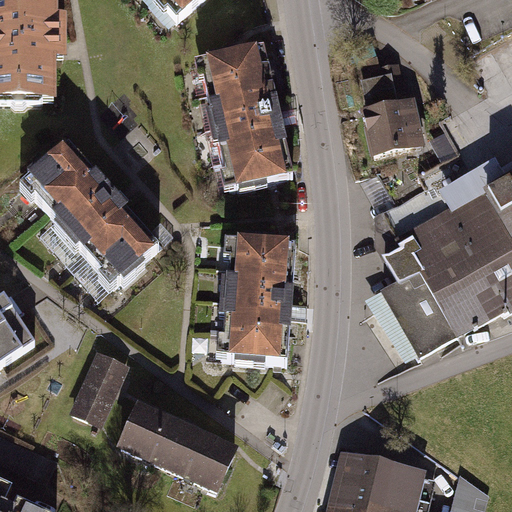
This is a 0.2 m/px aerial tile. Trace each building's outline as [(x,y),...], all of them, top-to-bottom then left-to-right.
[(47,0),(0,0),(0,106),(46,108),(47,0)] [(205,0),(148,0),(174,28),(205,0)] [(295,181),(266,51),(191,68),(220,198),(295,181)] [(355,113),(364,163),(418,153),(409,103),(355,113)] [(147,252),(55,148),(6,191),(98,295),(147,252)] [(393,362),(511,302),(511,162),(494,173),(488,162),(432,194),(428,187),(377,216),(396,249),(373,261),(389,288),(359,304),(393,362)] [(288,371),(298,253),(229,247),(219,365),(288,371)] [(0,363),(23,349),(0,314),(0,363)] [(96,430),(123,370),(91,356),(64,416),(96,430)] [(129,406),(107,455),(208,500),(230,450),(129,406)] [(411,511),(420,476),(342,457),(329,511),(411,511)] [(0,511),(19,511),(0,503),(0,511)]
